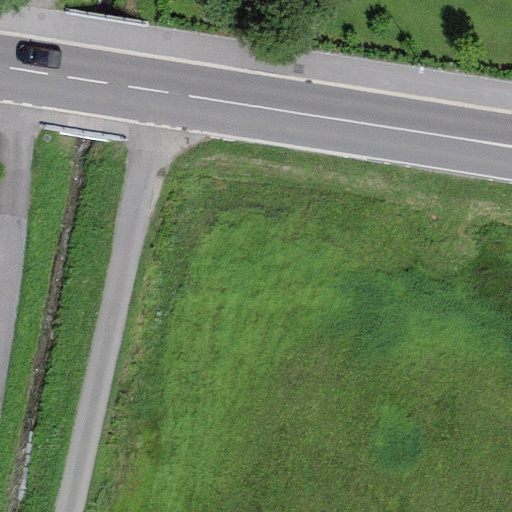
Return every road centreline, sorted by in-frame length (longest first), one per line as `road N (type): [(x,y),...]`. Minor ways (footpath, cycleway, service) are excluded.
road 1 (primary): [(511,149),(0,67)]
road 2 (track): [(53,511),(132,164),(161,93)]
road 3 (track): [(15,70),(0,226)]
